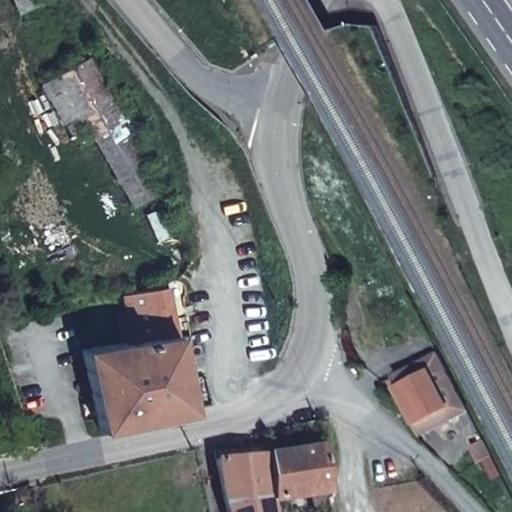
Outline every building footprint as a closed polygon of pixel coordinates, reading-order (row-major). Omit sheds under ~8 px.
[(19,0),(28,14),(51,0),(19,0)] [(118,112),(87,58),(58,75),(134,207),(161,192),(152,175),(147,167),(118,112)] [(190,346),(181,296),(183,292),(184,290),(183,285),(179,281),(175,279),(170,280),(167,280),(164,283),(162,285),(160,287),(122,294),(126,311),(116,313),(121,332),(130,329),(133,341),(81,349),(100,431),(191,412),(182,368),(195,365),(193,357),(201,355),(198,344),(190,346)] [(468,409),(438,354),(395,376),(423,434),(468,409)] [(491,455),(484,441),(483,440),(470,445),(478,461),(491,455)] [(330,507),(321,447),(266,456),(271,499),(310,495),(313,510),(330,507)] [(271,499),(266,456),(239,457),(216,458),(225,503),(227,511),(270,511),(269,500),(271,499)]
